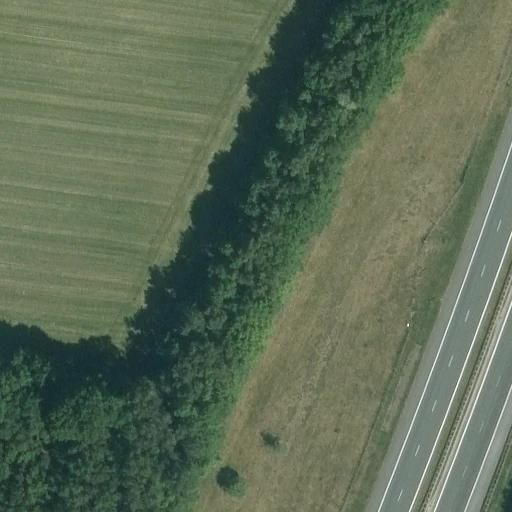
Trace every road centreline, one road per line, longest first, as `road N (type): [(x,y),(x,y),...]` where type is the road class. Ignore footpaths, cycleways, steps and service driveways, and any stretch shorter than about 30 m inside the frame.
road 1 (motorway): [(511,171),(388,511)]
road 2 (motorway): [(452,511),(511,358)]
